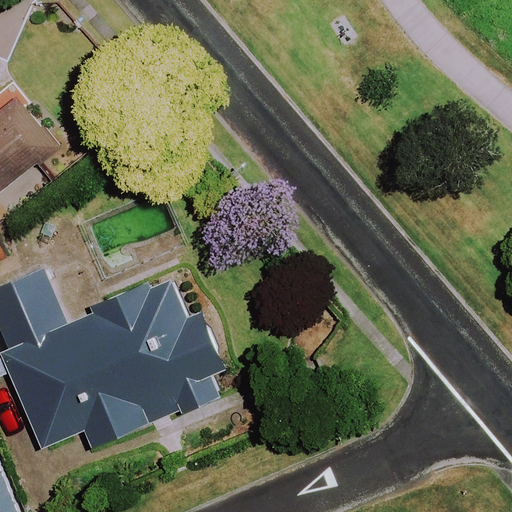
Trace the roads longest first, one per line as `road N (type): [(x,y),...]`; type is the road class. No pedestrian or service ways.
road 1 (residential): [(161,0),(511,400)]
road 2 (residential): [(262,511),(511,405)]
